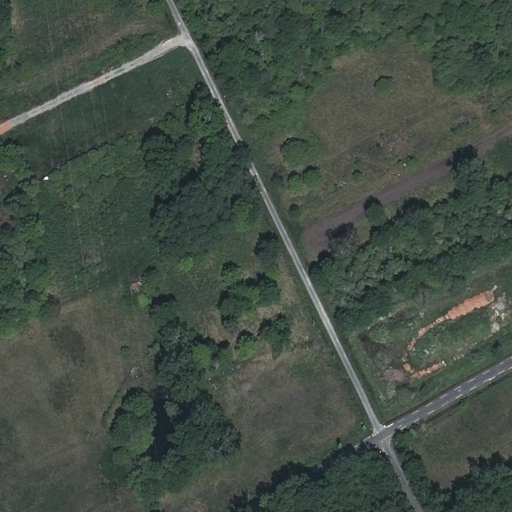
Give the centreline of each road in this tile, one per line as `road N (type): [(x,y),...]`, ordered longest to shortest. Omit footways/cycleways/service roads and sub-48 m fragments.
road 1 (residential): [(175,0),(390,435)]
road 2 (unclassified): [(257,511),(390,435)]
road 3 (unclassified): [(390,435),(511,366)]
